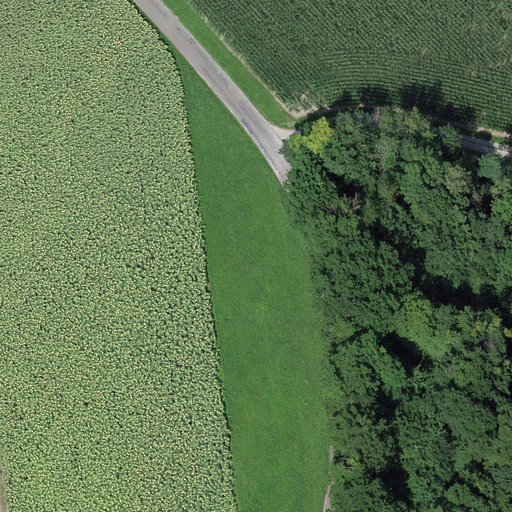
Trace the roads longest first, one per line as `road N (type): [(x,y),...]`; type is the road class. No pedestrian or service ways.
road 1 (unclassified): [(141,0),(229,94),(319,222),(338,322),(338,511)]
road 2 (track): [(511,154),(330,117),(265,143)]
